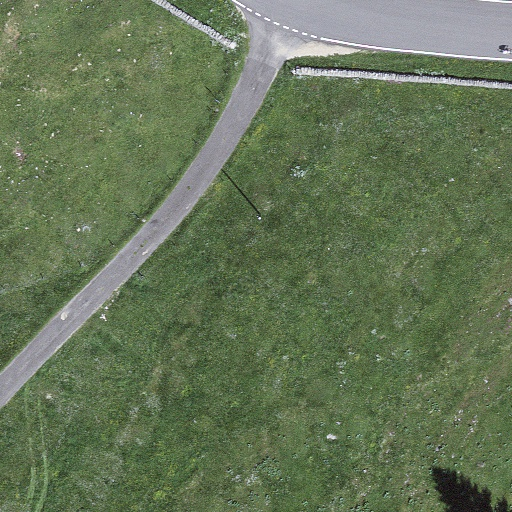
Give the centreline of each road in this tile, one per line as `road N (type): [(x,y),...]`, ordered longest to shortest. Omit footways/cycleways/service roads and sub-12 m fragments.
road 1 (track): [(283,0),(232,125),(160,224),(0,395)]
road 2 (tertiary): [(303,0),(419,30),(511,36)]
